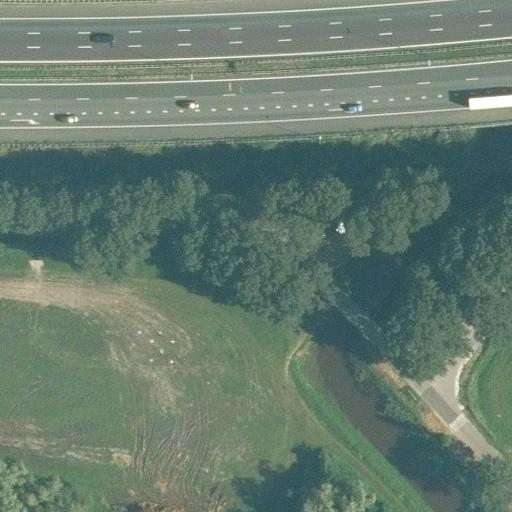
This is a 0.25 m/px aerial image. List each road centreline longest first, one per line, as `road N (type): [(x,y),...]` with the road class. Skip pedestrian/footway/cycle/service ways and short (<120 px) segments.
road 1 (motorway): [(0,105),(266,99),(511,81)]
road 2 (motorway): [(511,17),(289,34),(0,40)]
road 3 (unclassified): [(417,379),(268,232),(199,217),(0,217)]
road 4 (unclassified): [(511,479),(417,379)]
road 5 (unclassified): [(511,300),(417,379)]
